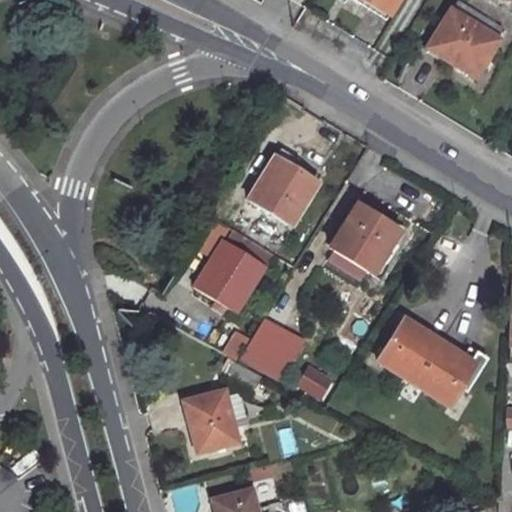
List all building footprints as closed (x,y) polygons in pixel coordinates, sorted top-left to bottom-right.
[(398,0),(360,0),(388,17),(398,0)] [(423,51),(473,80),(495,42),(493,40),(499,30),(454,4),(447,14),(445,13),(423,51)] [(297,161),(279,150),(248,201),(289,227),(319,179),(295,165),(297,161)] [(397,233),(354,208),(327,252),(371,277),(397,233)] [(263,271),(221,245),(193,290),(235,316),(263,271)] [(305,344),(266,319),(240,363),(281,384),(305,344)] [(473,365),(401,322),(376,363),(448,406),(473,365)] [(236,362),(249,342),(234,333),(223,355),(236,362)] [(260,379),(232,364),(226,374),(254,389),(260,379)] [(330,382),(306,367),(294,385),(319,400),(330,382)] [(220,391),(180,402),(193,451),(233,441),(220,391)] [(252,511),(248,491),(210,500),(213,511),(252,511)]
